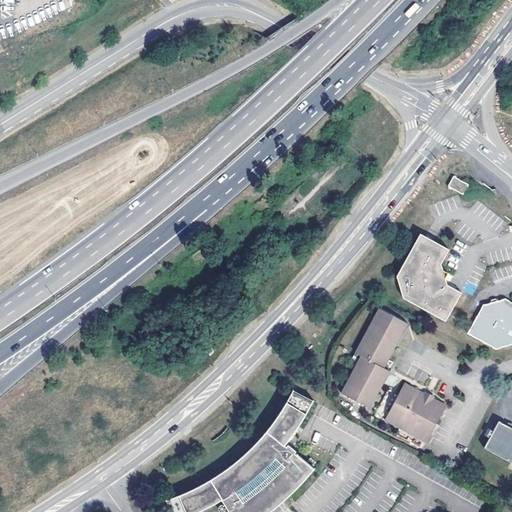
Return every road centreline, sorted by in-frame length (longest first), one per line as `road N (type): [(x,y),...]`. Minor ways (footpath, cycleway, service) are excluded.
road 1 (motorway): [(379,0),(160,201),(0,317)]
road 2 (secondary): [(407,95),(258,16),(218,5),(170,20),(0,124)]
road 3 (motorway): [(337,0),(269,48),(0,186)]
road 4 (motorway): [(201,202),(415,0)]
road 5 (motorway): [(0,388),(165,247),(201,202)]
road 6 (secondary): [(98,479),(183,416),(294,308)]
road 7 (motorway): [(0,354),(201,202)]
road 8 (secondary): [(294,308),(341,263),(441,139),(446,120)]
road 9 (secondary): [(415,149),(306,281),(294,308)]
